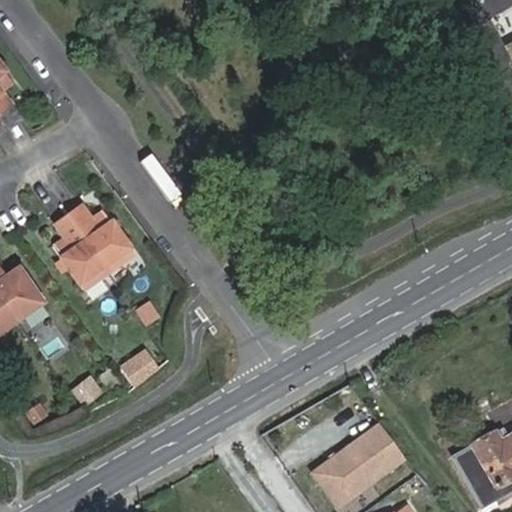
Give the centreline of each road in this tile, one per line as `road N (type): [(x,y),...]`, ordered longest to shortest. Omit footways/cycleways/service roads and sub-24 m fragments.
road 1 (residential): [(285,380),(101,124)]
road 2 (primary): [(511,247),(285,380)]
road 3 (primary): [(285,380),(58,511)]
road 4 (residential): [(101,124),(7,0)]
